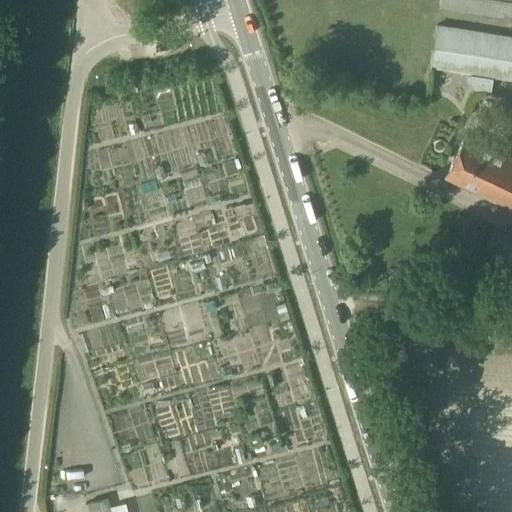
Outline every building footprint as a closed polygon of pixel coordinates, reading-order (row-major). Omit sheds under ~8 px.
[(511,0),(440,0),(440,5),(511,16),(511,0)] [(429,65),(511,77),(511,36),(435,23),(429,65)] [(511,110),(503,129),(511,132),(511,110)] [(511,159),(464,137),(445,176),(511,208),(511,159)] [(132,202),(133,217),(158,215),(156,179),(118,181),(119,203),(132,202)] [(168,186),(171,209),(201,204),(198,181),(168,186)] [(511,234),(495,226),(484,248),(489,251),(484,262),(498,269),(499,267),(511,273),(511,234)] [(155,413),(172,410),(174,426),(161,428),(164,442),(183,439),(181,423),(179,423),(177,410),(185,408),(182,396),(153,402),(155,413)] [(125,486),(158,479),(142,402),(125,405),(133,444),(117,448),(125,486)] [(110,511),(107,498),(88,503),(89,511),(110,511)]
